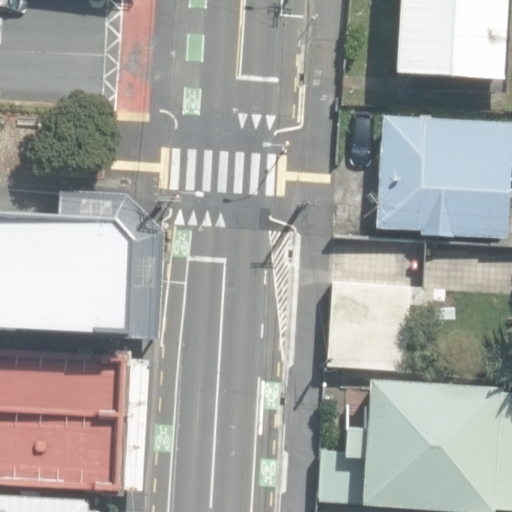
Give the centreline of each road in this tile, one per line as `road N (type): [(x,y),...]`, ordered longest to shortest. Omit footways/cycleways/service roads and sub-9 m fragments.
road 1 (secondary): [(240,59),(213,511)]
road 2 (residential): [(0,48),(240,59)]
